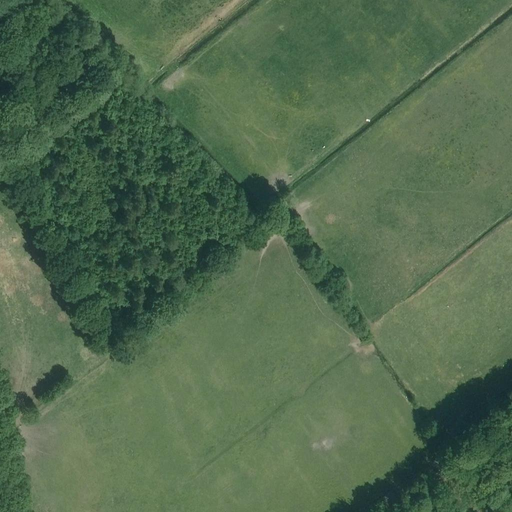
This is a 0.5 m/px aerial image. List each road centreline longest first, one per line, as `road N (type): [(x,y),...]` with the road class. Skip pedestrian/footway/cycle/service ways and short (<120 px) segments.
road 1 (track): [(140,327),(0,435)]
road 2 (track): [(384,511),(449,466),(511,479)]
